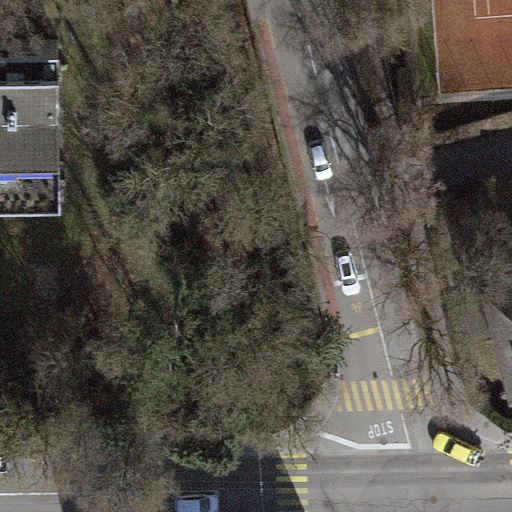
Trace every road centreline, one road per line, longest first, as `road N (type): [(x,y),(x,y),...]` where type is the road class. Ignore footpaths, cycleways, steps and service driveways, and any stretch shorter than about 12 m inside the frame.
road 1 (tertiary): [(298,0),(419,496)]
road 2 (primary): [(0,505),(419,496)]
